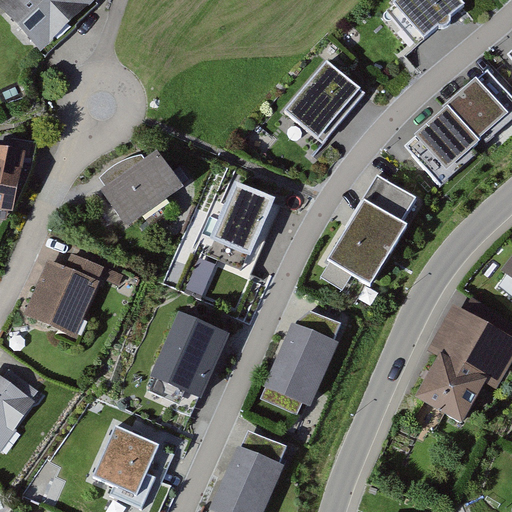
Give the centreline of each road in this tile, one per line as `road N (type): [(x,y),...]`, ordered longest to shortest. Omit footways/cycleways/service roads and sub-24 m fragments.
road 1 (residential): [(511,13),(402,106),(326,201),(179,511)]
road 2 (residential): [(511,198),(443,264),(340,511)]
road 3 (residential): [(0,307),(101,104)]
